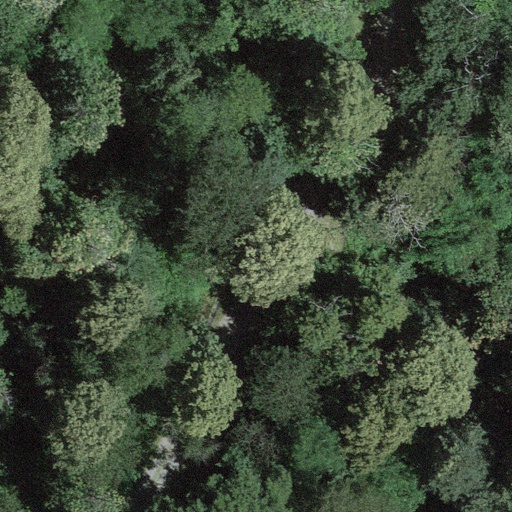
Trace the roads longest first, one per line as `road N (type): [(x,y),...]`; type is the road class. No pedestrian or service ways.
road 1 (track): [(309,216),(135,511)]
road 2 (track): [(401,0),(399,23),(339,164),(309,216)]
